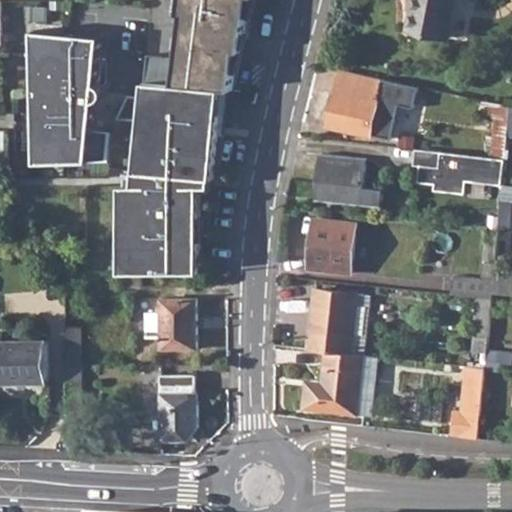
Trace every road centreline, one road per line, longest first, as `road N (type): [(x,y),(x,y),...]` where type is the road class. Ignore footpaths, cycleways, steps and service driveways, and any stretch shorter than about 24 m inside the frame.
road 1 (tertiary): [(307,0),(256,234),(256,446)]
road 2 (residential): [(220,486),(0,478)]
road 3 (residential): [(299,490),(511,495)]
